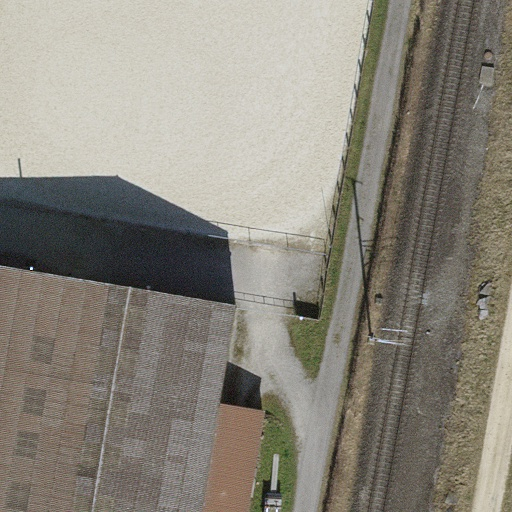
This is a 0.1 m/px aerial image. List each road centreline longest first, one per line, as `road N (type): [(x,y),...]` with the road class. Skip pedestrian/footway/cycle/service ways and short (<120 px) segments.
road 1 (track): [(313,511),(404,0)]
road 2 (track): [(486,511),(511,367)]
